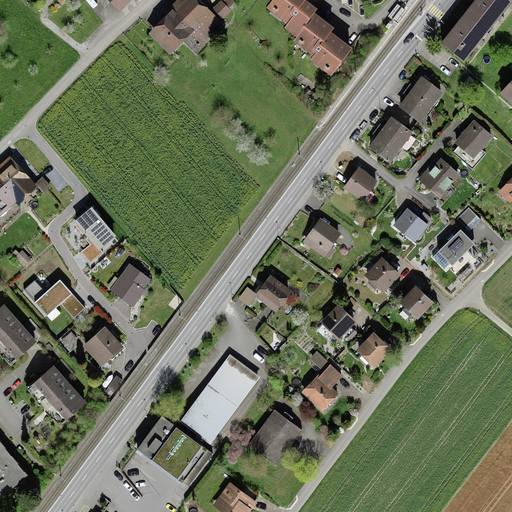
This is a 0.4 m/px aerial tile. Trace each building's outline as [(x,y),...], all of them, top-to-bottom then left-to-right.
[(154,34),(169,49),(181,37),(193,50),(201,42),(203,44),(221,26),(194,0),(188,0),(167,21),(166,20),(161,25),(162,26),(154,34)] [(227,7),(234,1),(232,0),(223,0),(214,9),(222,18),(230,10),(227,7)] [(288,24),(300,33),(314,14),(316,10),(304,1),(305,0),(273,0),(270,4),(291,20),(288,24)] [(507,0),(477,0),(442,44),(463,61),(510,2),(507,0)] [(330,33),(333,29),(314,14),(300,33),(297,37),(311,48),(312,47),(314,49),(314,51),(316,52),(313,56),(333,71),(350,48),(330,33)] [(422,78),(411,92),(430,106),(441,92),(422,78)] [(511,80),(501,93),(511,102),(511,80)] [(411,92),(401,107),(419,120),(430,106),(411,92)] [(400,146),(411,132),(392,118),(381,133),(400,146)] [(491,136),(475,122),(457,143),(461,147),(455,154),(472,169),(486,153),(480,148),(491,136)] [(389,161),(400,146),(381,133),(371,147),(389,161)] [(17,200),(33,187),(9,159),(0,166),(0,176),(1,178),(0,178),(0,228),(18,213),(9,203),(15,198),(17,200)] [(432,171),(430,168),(420,179),(439,195),(457,174),(441,160),(432,171)] [(376,182),(358,169),(345,187),(363,200),(376,182)] [(50,187),(42,178),(36,183),(44,192),(50,187)] [(469,231),(481,219),(469,207),(457,218),(461,222),(460,222),(469,231)] [(426,215),(421,221),(408,210),(395,225),(414,240),(431,219),(426,215)] [(338,234),(320,221),(306,241),(324,254),(338,234)] [(460,229),(438,251),(450,263),(465,249),(467,251),(474,243),(460,229)] [(393,279),(398,275),(382,259),(367,275),(388,295),(398,284),(393,279)] [(139,292),(150,278),(130,264),(119,279),(122,281),(113,292),(132,306),(141,294),(139,292)] [(265,284),(258,295),(275,308),(288,291),(271,278),(265,285),(265,284)] [(35,280),(24,290),(47,315),(72,293),(60,279),(45,292),(35,280)] [(417,317),(432,301),(416,286),(408,295),(402,291),(392,301),(397,306),(401,302),(417,317)] [(0,349),(12,362),(44,334),(30,318),(21,326),(3,305),(0,307),(0,349)] [(349,326),(354,321),(338,306),(323,321),(344,341),(354,331),(349,326)] [(121,347),(104,328),(85,345),(94,355),(88,360),(96,369),(121,347)] [(64,338),(64,344),(70,351),(76,346),(76,338),(71,332),(64,338)] [(374,365),(389,349),(374,334),(365,343),(360,338),(350,349),(355,354),(359,350),(374,365)] [(316,352),(312,356),(322,365),(326,361),(316,352)] [(182,418),(192,425),(186,433),(196,441),(202,433),(212,440),(258,379),(228,357),(182,418)] [(29,387),(54,417),(57,415),(63,421),(85,402),(66,381),(75,374),(61,358),(29,387)] [(331,401),(337,395),(329,387),(341,375),(330,365),(304,391),(320,407),(328,398),(331,401)] [(113,392),(122,380),(116,375),(107,387),(113,392)] [(302,430),(274,409),(248,444),(275,465),(302,430)] [(173,426),(174,425),(162,415),(138,448),(182,481),(188,485),(212,453),(196,441),(186,433),(176,426),(175,428),(173,426)] [(26,474),(0,441),(0,493),(1,495),(26,474)] [(232,511),(233,511),(246,511),(258,496),(246,487),(242,493),(230,485),(223,495),(225,497),(218,506),(225,511),(232,511)]
